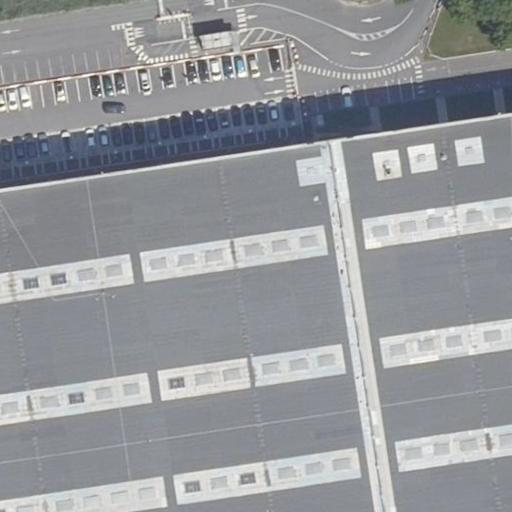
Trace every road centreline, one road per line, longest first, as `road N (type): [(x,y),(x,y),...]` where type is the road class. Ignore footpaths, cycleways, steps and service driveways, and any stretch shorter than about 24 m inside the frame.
road 1 (unclassified): [(511,67),(420,80),(390,71),(370,37),(262,3),(0,44)]
road 2 (unknown): [(390,71),(0,128)]
